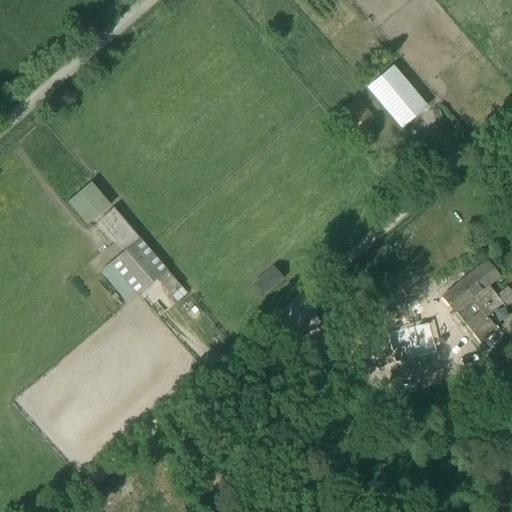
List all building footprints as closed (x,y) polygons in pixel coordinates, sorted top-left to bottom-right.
[(427,106),(392,66),(365,89),(401,130),(427,106)] [(362,124),(377,116),(364,93),(349,101),(362,124)] [(93,177),(69,200),(90,223),(115,199),(93,177)] [(181,288),(113,209),(102,218),(128,248),(110,264),(100,272),(127,304),(156,279),(170,296),(181,288)] [(486,317),(502,304),(496,297),(487,286),(498,277),(487,264),(443,298),(480,344),(497,331),(486,317)] [(274,267),(254,285),(263,295),(283,278),(274,267)] [(511,295),(506,288),(496,297),(502,304),(505,308),(511,302),(511,295)]
